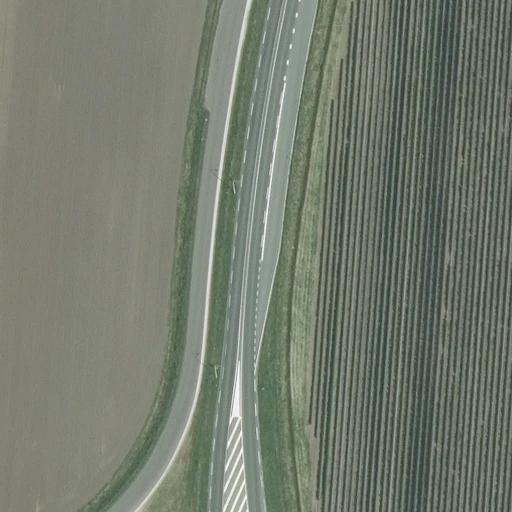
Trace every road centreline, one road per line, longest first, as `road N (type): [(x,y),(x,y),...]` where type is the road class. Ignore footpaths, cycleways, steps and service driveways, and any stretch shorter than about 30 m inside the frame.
road 1 (unclassified): [(119,511),(165,445),(187,381),(239,0)]
road 2 (secondary): [(284,0),(253,188),(236,453)]
